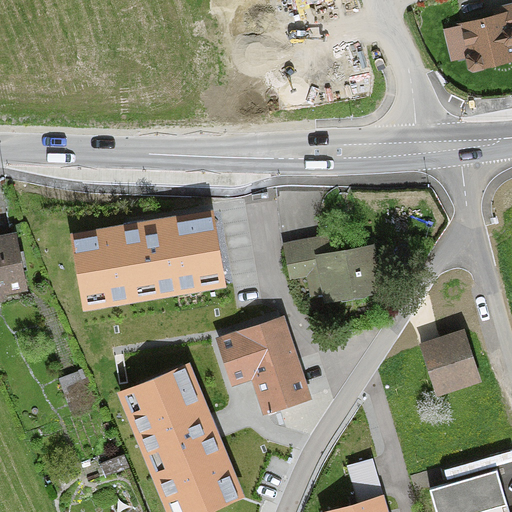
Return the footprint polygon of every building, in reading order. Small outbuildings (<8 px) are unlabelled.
[(502,16),(445,30),(453,59),(468,55),(472,69),(511,59),(511,6),(500,9),(502,16)] [(211,216),(75,238),(86,306),(222,285),(211,216)] [(0,292),(22,288),(13,237),(0,239),(0,292)] [(367,249),(327,257),(324,239),(284,247),(290,277),(307,273),(309,283),(324,281),(327,299),(375,290),(367,249)] [(268,409),(306,396),(280,320),(220,341),(234,381),(256,373),(268,409)] [(477,377),(463,334),(420,348),(434,391),(477,377)] [(197,511),(238,495),(185,371),(126,396),(175,511),(197,511)] [(105,476),(126,468),(121,457),(100,465),(105,476)] [(505,511),(495,475),(433,493),(438,511),(505,511)] [(384,511),(381,501),(344,511),(384,511)]
